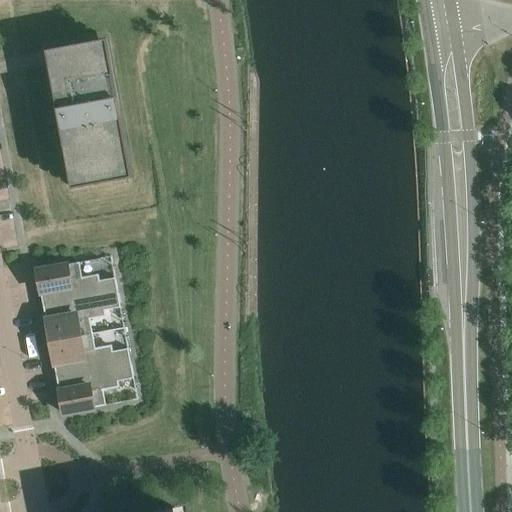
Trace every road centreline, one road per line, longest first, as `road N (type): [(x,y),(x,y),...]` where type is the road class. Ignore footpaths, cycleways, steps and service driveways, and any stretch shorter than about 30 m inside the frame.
road 1 (secondary): [(474,511),(458,138),(444,34)]
road 2 (residential): [(35,508),(0,314)]
